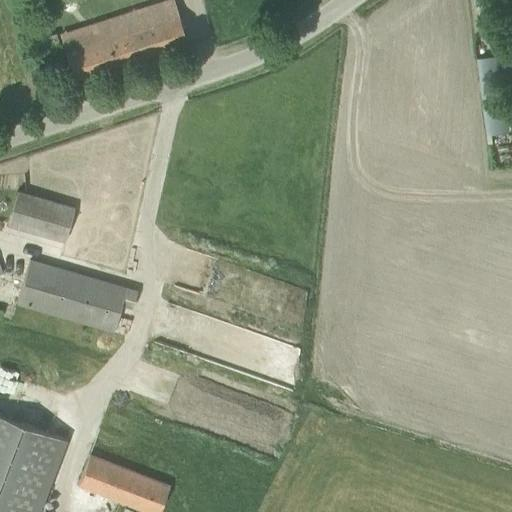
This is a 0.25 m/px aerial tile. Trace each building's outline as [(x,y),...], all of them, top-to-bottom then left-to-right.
[(157,15),(64,45),(74,79),(186,44),(172,0),(163,0),(153,3),(157,15)] [(55,33),(36,39),(40,50),(59,44),(55,33)] [(16,191),(11,210),(7,224),(64,241),(74,208),(16,191)] [(16,304),(113,331),(120,305),(131,308),(137,289),(29,258),(16,304)] [(0,511),(37,511),(65,439),(0,413),(0,511)] [(89,454),(77,485),(146,511),(158,511),(169,485),(89,454)]
